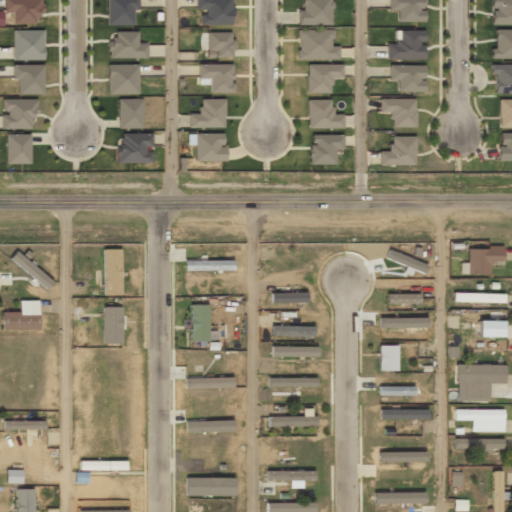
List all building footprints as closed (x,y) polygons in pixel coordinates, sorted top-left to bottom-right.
[(2,0),(2,11),(12,11),(12,22),(40,22),(40,0),(2,0)] [(106,0),(106,24),(135,24),(135,0),(106,0)] [(230,24),(230,0),(194,0),(194,9),(198,9),(198,24),(230,24)] [(298,0),(298,24),(329,24),(329,0),(298,0)] [(422,0),(387,0),(387,11),(396,11),(396,21),(422,21),(422,0)] [(511,0),(490,0),(490,24),(511,24),(511,0)] [(42,58),(42,29),(11,29),(11,58),(42,58)] [(296,29),(296,58),(337,58),(337,45),(331,45),(331,29),(296,29)] [(422,58),(422,29),(395,29),(395,41),(385,41),(385,58),(422,58)] [(511,29),(491,29),(491,58),(511,58),(511,29)] [(231,31),(204,31),(204,55),(231,55),(231,31)] [(145,44),(135,44),(135,32),(107,32),(107,58),(145,58),(145,44)] [(41,93),(41,63),(11,63),(11,81),(17,81),(17,93),(41,93)] [(231,63),(197,63),(197,78),(207,78),(207,91),(231,91),(231,63)] [(329,92),(329,78),(340,78),(340,63),(305,63),(305,92),(329,92)] [(387,80),(396,80),(396,91),(422,91),(422,64),(387,64),(387,80)] [(511,93),(511,64),(490,64),(490,93),(511,93)] [(106,65),(106,94),(137,94),(137,65),(106,65)] [(222,126),(222,97),(198,97),(198,112),(187,112),(187,126),(222,126)] [(414,97),(378,97),(378,113),(389,113),(389,126),(414,126),(414,97)] [(33,99),(0,99),(0,128),(33,128),(33,99)] [(117,128),(140,128),(140,99),(117,99),(117,128)] [(330,99),(306,99),(306,128),(341,128),(341,112),(330,112),(330,99)] [(511,128),(511,99),(496,99),(496,128),(511,128)] [(222,132),(189,133),(189,160),(223,160),(222,132)] [(150,162),(150,133),(115,133),(115,162),(150,162)] [(511,133),(496,133),(496,161),(511,160),(511,133)] [(5,134),(5,163),(29,163),(29,134),(5,134)] [(340,134),(308,134),(308,164),(332,164),(332,149),(340,149),(340,134)] [(414,136),(388,135),(388,150),(377,149),(377,164),(413,165),(414,136)] [(489,274),(489,260),(502,261),(502,248),(467,247),(466,263),(460,263),(459,274),(489,274)] [(119,249),(102,249),(102,295),(120,295),(119,249)] [(52,283),(16,250),(9,258),(45,290),(52,283)] [(232,270),(232,260),(184,261),(184,271),(232,270)] [(269,293),(270,303),(306,302),(306,292),(269,293)] [(503,294),(452,292),(452,302),(503,303),(503,294)] [(418,294),(385,293),(385,304),(418,304),(418,294)] [(18,301),(18,312),(2,312),(2,330),(37,329),(37,300),(18,301)] [(189,341),(207,341),(207,304),(188,305),(189,341)] [(120,307),(102,307),(101,343),(120,344),(120,307)] [(312,326),(270,325),(270,335),(312,336),(312,326)] [(504,328),(454,328),(454,338),(503,339),(504,328)] [(396,371),(396,346),(378,345),(377,370),(396,371)] [(316,347),(270,346),(270,356),(316,357),(316,347)] [(487,402),(487,383),(504,383),(504,365),(454,365),(454,383),(463,383),(463,401),(487,402)] [(184,388),(232,388),(231,377),(183,378),(184,388)] [(267,387),(315,386),(315,377),(267,378),(267,387)] [(414,387),(378,386),(378,395),(413,396),(414,387)] [(266,417),(267,427),(313,426),(313,409),(301,409),(301,416),(266,417)] [(427,419),(427,409),(379,409),(379,419),(427,419)] [(502,409),(453,409),(454,420),(470,420),(470,432),(502,432),(502,409)] [(44,420),(3,421),(3,430),(44,429),(44,420)] [(184,432),(232,431),(232,420),(184,421),(184,432)] [(501,439),(453,439),(453,448),(481,448),(481,454),(490,454),(490,448),(501,448),(501,439)] [(377,462),(425,462),(425,452),(377,452),(377,462)] [(5,483),(21,483),(21,470),(5,469),(5,483)] [(314,470),(265,471),(265,481),(288,480),(288,488),(301,488),(301,480),(314,480),(314,470)] [(500,511),(500,471),(490,471),(490,511),(500,511)] [(450,486),(460,486),(460,472),(450,472),(450,486)] [(232,495),(232,477),(184,478),(184,496),(232,495)] [(15,511),(32,511),(32,489),(15,489),(15,511)] [(372,493),(373,504),(423,503),(423,492),(372,493)] [(466,511),(466,499),(453,499),(453,511),(466,511)] [(314,511),(314,502),(265,503),(265,511),(314,511)]
